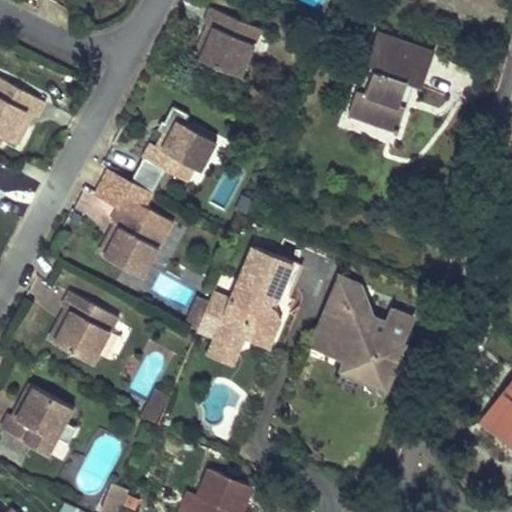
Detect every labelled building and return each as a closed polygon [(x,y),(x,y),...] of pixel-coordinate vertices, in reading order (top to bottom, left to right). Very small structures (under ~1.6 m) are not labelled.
[(263,24),(214,3),(208,19),(211,20),(216,22),(209,38),(204,36),(197,54),(242,73),(263,24)] [(209,38),(216,22),(211,20),(204,36),(209,38)] [(424,88),(437,55),(378,33),(367,62),(377,66),(367,93),(357,89),(349,110),(389,125),(388,128),(399,133),(409,107),(401,104),(409,82),(417,85),(424,88)] [(367,62),(357,89),(367,93),(377,66),(367,62)] [(46,98),(0,73),(0,130),(19,141),(27,126),(20,122),(27,109),(34,113),(37,115),(46,98)] [(409,82),(401,104),(409,107),(417,85),(409,82)] [(193,111),(177,102),(168,119),(172,121),(161,142),(155,139),(134,176),(157,188),(169,165),(191,177),(198,164),(205,167),(221,137),(188,120),(193,111)] [(34,113),(27,109),(20,122),(27,126),(34,113)] [(389,125),(349,110),(348,114),(388,128),(389,125)] [(170,228),(123,203),(114,220),(118,222),(126,226),(120,239),(112,235),(103,252),(146,274),(170,228)] [(126,226),(118,222),(112,235),(120,239),(126,226)] [(215,289),(199,326),(218,333),(242,343),(246,332),(271,342),(285,308),(276,304),(272,302),(275,295),(279,297),(295,259),(256,243),(233,296),(215,289)] [(332,276),(330,281),(349,290),(352,284),(332,276)] [(349,290),(330,281),(309,328),(328,336),(322,350),(338,357),(336,362),(379,381),(396,342),(393,341),(404,316),(385,308),(378,323),(342,307),(349,290)] [(121,313),(73,289),(65,305),(67,306),(74,310),(67,324),(60,321),(52,338),(97,361),(121,313)] [(196,323),(208,296),(201,293),(189,320),(196,323)] [(67,324),(74,310),(67,306),(60,321),(67,324)] [(309,328),(304,342),(322,350),(328,336),(309,328)] [(242,343),(218,333),(211,348),(235,358),(242,343)] [(511,380),(481,419),(500,434),(504,430),(511,435),(511,380)] [(76,407),(32,383),(23,400),(28,403),(20,417),(15,414),(11,412),(3,428),(51,455),(59,439),(68,422),(76,407)] [(145,417),(158,423),(171,397),(158,390),(145,417)] [(20,417),(28,403),(23,400),(15,414),(20,417)] [(59,439),(68,444),(78,427),(68,422),(59,439)] [(511,435),(504,430),(500,434),(511,443),(511,435)] [(198,500),(192,511),(242,511),(251,490),(209,472),(198,500)] [(120,511),(130,491),(116,485),(105,511),(106,511),(120,511)] [(185,494),(177,511),(192,511),(198,500),(185,494)]
